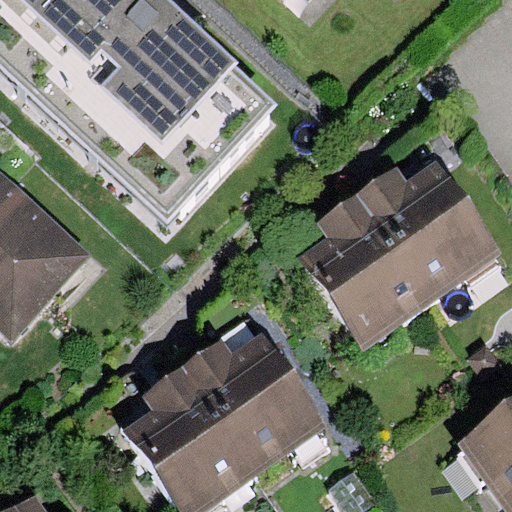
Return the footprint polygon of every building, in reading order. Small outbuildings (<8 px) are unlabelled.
[(153,0),(0,0),(0,73),(170,230),(277,114),(156,2),(153,0)] [(363,357),(502,263),(438,169),(406,190),(397,177),(318,230),(329,247),(301,266),(363,357)] [(0,327),(12,339),(85,267),(0,182),(0,327)] [(213,511),(326,437),(263,342),(233,361),(228,353),(150,405),(157,415),(125,436),(175,511),(213,511)] [(511,511),(511,418),(463,453),(504,511),(511,511)]
